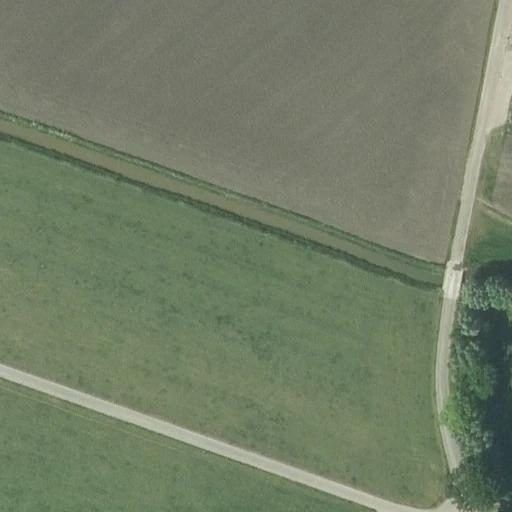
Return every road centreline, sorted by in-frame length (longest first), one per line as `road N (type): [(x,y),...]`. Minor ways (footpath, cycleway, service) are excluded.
road 1 (track): [(467,511),(438,381),(451,244),(499,0)]
road 2 (track): [(393,511),(0,375)]
